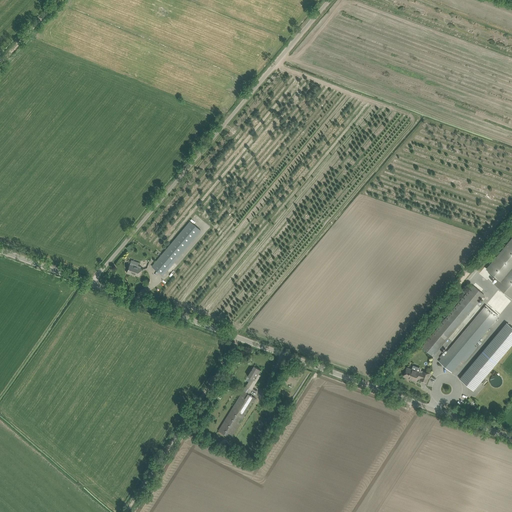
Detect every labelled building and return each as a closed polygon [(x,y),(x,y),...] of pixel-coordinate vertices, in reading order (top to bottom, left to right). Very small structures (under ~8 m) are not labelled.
[(163,275),(166,272),(201,231),(190,222),(152,266),(163,275)] [(511,237),(486,269),(497,279),(494,284),(511,299),(511,237)] [(130,264),(127,273),(132,274),(139,276),(142,268),(130,264)] [(484,295),(473,285),(422,347),(433,356),(476,305),(484,295)] [(439,361),(452,372),(499,316),(486,305),(439,361)] [(473,390),(511,344),(511,327),(507,323),(460,379),(473,390)] [(259,374),(261,370),(253,365),(250,368),(252,369),(248,375),(252,378),(249,382),(219,430),(231,438),(253,402),(255,398),(249,393),(246,392),(249,388),(251,390),(254,385),(257,381),(255,380),(259,374)] [(419,373),(420,372),(407,367),(404,376),(411,379),(410,379),(416,381),(418,377),(421,378),(420,380),(427,382),(430,374),(423,371),(422,374),(419,373)] [(490,377),(493,387),(503,384),(500,374),(490,377)]
